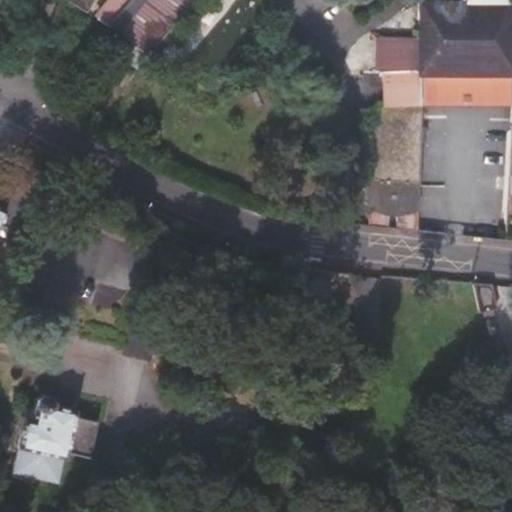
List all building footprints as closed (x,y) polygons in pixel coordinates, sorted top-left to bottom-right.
[(73,0),(94,11),(100,0),(73,0)] [(113,0),(104,11),(155,52),(196,0),(113,0)] [(511,0),(420,0),(421,37),(422,76),(511,74),(511,0)] [(511,74),(422,76),(421,37),(378,38),(378,74),(385,74),(386,110),(511,105),(511,74)] [(489,277),(472,276),(479,306),(495,303),(489,277)] [(60,449),(62,449),(64,444),(88,449),(96,413),(72,408),(72,407),(74,407),(75,404),(73,403),(73,402),(51,398),(51,395),(48,388),(41,387),(35,390),(30,411),(22,409),(15,438),(18,439),(12,463),(54,473),(60,449)] [(234,441),(216,439),(213,463),(231,465),(234,441)]
